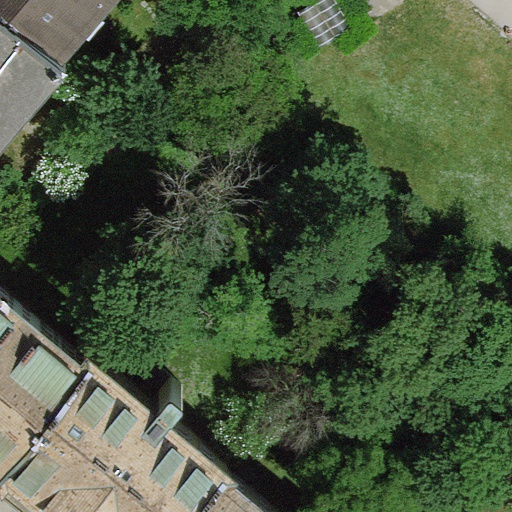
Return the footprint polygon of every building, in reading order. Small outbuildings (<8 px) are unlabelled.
[(88,0),(0,0),(53,41),(88,0)] [(53,41),(0,0),(0,127),(65,51),(53,41)] [(0,458),(1,460),(7,453),(85,355),(0,285),(0,458)] [(93,350),(85,355),(7,453),(77,511),(180,511),(223,462),(226,459),(167,409),(185,387),(160,366),(139,388),(93,350)] [(283,511),(223,462),(180,511),(283,511)]
